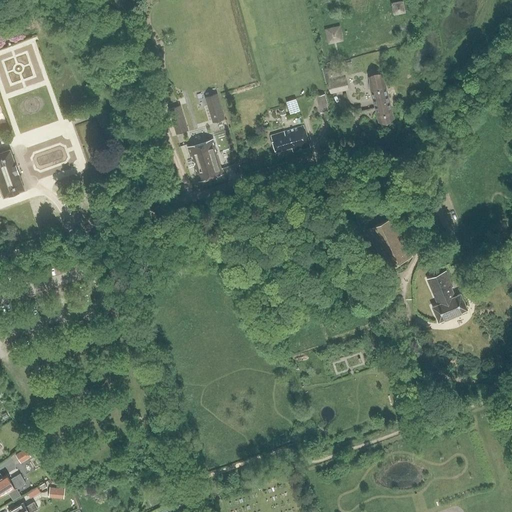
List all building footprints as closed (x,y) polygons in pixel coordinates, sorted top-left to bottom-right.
[(403,0),(392,0),(391,0),(393,13),(405,10),(403,0)] [(341,25),(326,27),(328,41),(343,39),(341,25)] [(322,70),(325,83),(327,83),(330,94),(348,90),(345,77),(330,81),(327,68),(322,70)] [(371,90),(379,122),(393,119),(385,86),(383,87),(380,74),(369,77),(372,89),(371,90)] [(217,94),(206,98),(214,122),(225,119),(217,94)] [(328,110),(325,94),(316,96),(320,112),(328,110)] [(180,106),(169,109),(177,134),(188,130),(180,106)] [(293,152),(310,147),(303,126),(271,136),(276,152),(292,147),(293,152)] [(217,153),(213,139),(188,147),(198,181),(223,173),(222,168),(221,168),(216,153),(217,153)] [(0,186),(4,197),(24,190),(10,150),(0,153),(0,186)] [(448,224),(437,197),(421,203),(432,230),(448,224)] [(386,269),(411,257),(393,218),(367,230),(386,269)] [(438,321),(467,309),(461,294),(455,296),(451,288),(453,287),(446,272),(427,280),(438,304),(432,307),(438,321)] [(20,463),(31,456),(26,448),(15,455),(20,463)] [(0,474),(0,473),(0,496),(0,497),(9,492),(10,494),(13,500),(20,496),(16,490),(26,484),(20,474),(9,480),(6,474),(2,477),(0,474)] [(31,511),(37,509),(44,505),(40,498),(26,507),(23,503),(9,511),(31,511)]
